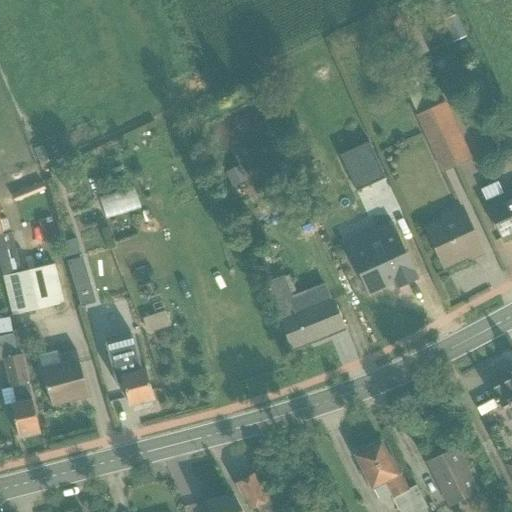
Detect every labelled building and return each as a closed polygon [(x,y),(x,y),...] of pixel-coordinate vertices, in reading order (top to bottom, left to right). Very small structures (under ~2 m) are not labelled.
[(478,153),(458,116),(426,133),(447,170),(478,153)] [(498,243),(511,235),(511,184),(477,202),(498,243)] [(144,191),(129,197),(135,212),(150,206),(144,191)] [(437,267),(477,249),(458,210),(418,228),(437,267)] [(12,211),(3,212),(7,237),(16,235),(12,211)] [(397,288),(417,279),(391,221),(344,243),(367,293),(387,284),(386,281),(393,278),(397,288)] [(15,273),(28,272),(24,238),(11,240),(15,273)] [(284,352),(340,328),(309,260),(254,285),(284,352)] [(72,269),(18,275),(22,316),(76,311),(72,269)] [(179,311),(155,318),(160,335),(184,327),(179,311)] [(131,411),(162,402),(141,334),(110,343),(131,411)] [(55,406),(93,398),(80,347),(43,355),(55,406)] [(0,377),(19,440),(45,432),(22,356),(0,362),(0,377)] [(387,497),(404,487),(374,435),(343,453),(363,487),(377,479),(387,497)] [(444,503),(474,487),(451,444),(421,460),(444,503)] [(251,511),(274,511),(254,473),(237,483),(251,511)] [(242,511),(233,493),(206,500),(208,511),(242,511)]
